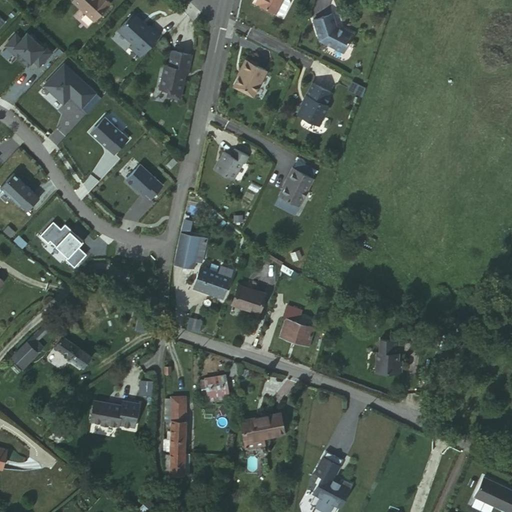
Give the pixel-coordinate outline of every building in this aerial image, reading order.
[(78,0),(76,3),(98,23),(115,5),(109,0),(78,0)] [(258,0),(257,2),(277,13),(278,12),(283,0),(258,0)] [(283,0),(278,12),(282,14),(285,13),(291,2),(290,0),(283,0)] [(314,19),(321,40),(344,52),(354,33),(344,28),(343,29),(337,26),(333,13),(314,19)] [(137,46),(134,49),(144,59),(164,38),(153,28),(152,29),(152,30),(146,25),(147,24),(137,15),(122,32),(137,46)] [(25,42),(20,37),(9,49),(21,60),(24,56),(28,60),(25,63),(31,69),(36,63),(43,69),(56,55),(49,49),(47,51),(31,36),(25,42)] [(174,99),(183,101),(188,77),(190,78),(195,58),(176,53),(173,68),(168,67),(163,92),(172,94),(172,96),(174,99)] [(249,60),(237,84),(256,94),(268,70),(249,60)] [(68,67),(48,89),(68,108),(74,101),(79,96),(83,100),(78,105),(85,111),(99,95),(68,67)] [(303,103),(297,113),(319,125),(329,106),(326,104),(332,92),(313,82),(307,95),(308,96),(305,103),(303,103)] [(237,84),(236,86),(255,96),(256,94),(237,84)] [(79,96),(74,101),(78,105),(83,100),(79,96)] [(109,119),(95,134),(118,156),(132,141),(109,119)] [(225,151),(215,169),(232,179),(242,162),(244,163),(248,155),(235,148),(231,155),(225,151)] [(125,180),(142,195),(144,193),(150,199),(162,186),(139,165),(125,180)] [(286,180),(278,195),(296,205),(300,197),(302,198),(306,190),(305,190),(312,178),(291,167),(285,180),(286,180)] [(29,214),(41,202),(35,196),(36,195),(16,176),(3,191),(29,214)] [(73,233),(67,228),(62,232),(55,225),(42,239),(50,246),(52,244),(69,260),(67,262),(75,270),(87,257),(79,249),(84,244),(78,238),(77,240),(72,235),(73,233)] [(200,238),(183,234),(177,265),(194,269),(195,261),(200,238)] [(200,238),(195,261),(202,262),(206,239),(200,238)] [(219,273),(216,273),(201,267),(194,289),(222,299),(229,278),(229,277),(226,276),(219,273)] [(221,267),(219,273),(226,276),(229,277),(229,278),(230,278),(233,271),(221,267)] [(264,296),(239,289),(233,306),(258,314),(264,296)] [(144,317),(132,309),(126,316),(138,325),(144,317)] [(190,311),(185,326),(198,331),(203,315),(190,311)] [(296,321),(298,316),(288,312),(281,336),(307,347),(312,331),(305,327),(305,325),(296,321)] [(185,326),(184,329),(189,332),(197,334),(198,331),(185,326)] [(36,345),(47,334),(42,330),(14,359),(24,368),(41,349),(36,345)] [(91,358),(63,339),(55,351),(84,370),(91,358)] [(380,356),(379,374),(404,375),(405,361),(403,360),(403,354),(399,354),(401,342),(382,340),(381,352),(380,356)] [(238,379),(242,367),(234,364),(230,376),(238,379)] [(228,393),(225,378),(205,381),(208,397),(228,393)] [(140,381),(139,396),(152,397),(153,381),(140,381)] [(125,403),(97,397),(93,415),(94,417),(119,423),(121,421),(136,425),(141,401),(125,398),(125,403)] [(173,454),(173,455),(187,456),(188,411),(173,411),(173,414),(173,423),(173,440),(173,454)] [(278,415),(242,421),(245,441),(262,438),(282,434),(278,415)] [(262,438),(245,441),(246,448),(263,445),(262,438)] [(332,481),(343,462),(326,453),(314,475),(321,478),(317,485),(319,486),(314,496),(309,505),(313,508),(311,511),(334,511),(337,509),(342,499),(344,500),(352,487),(342,481),(340,485),(338,487),(331,483),(332,481)] [(187,456),(173,455),(173,458),(172,471),(172,475),(187,476),(187,456)] [(511,492),(479,476),(470,494),(505,511),(509,511),(511,507),(511,492)]
